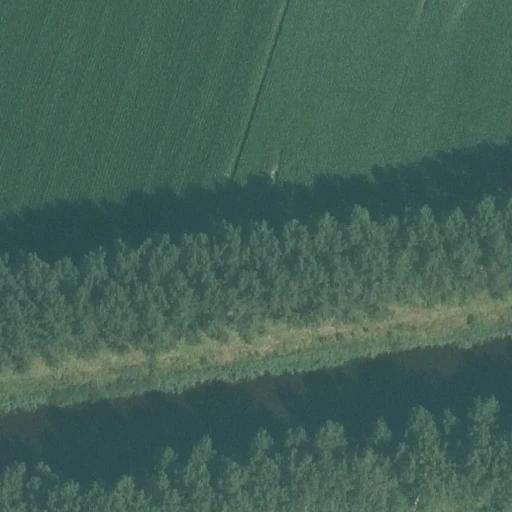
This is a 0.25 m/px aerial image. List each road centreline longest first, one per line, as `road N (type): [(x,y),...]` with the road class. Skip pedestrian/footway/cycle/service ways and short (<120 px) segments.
road 1 (unclassified): [(511,272),(0,347)]
road 2 (track): [(511,474),(257,511)]
